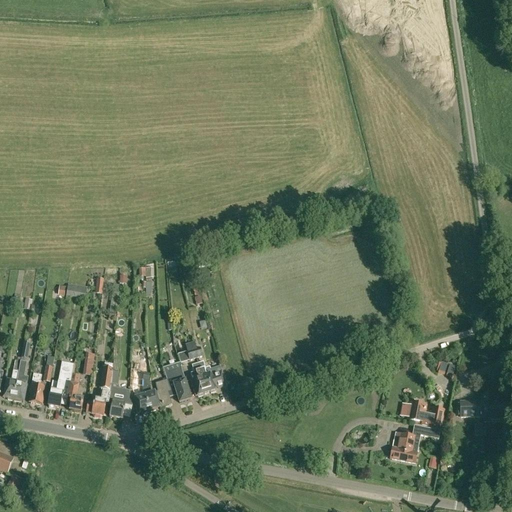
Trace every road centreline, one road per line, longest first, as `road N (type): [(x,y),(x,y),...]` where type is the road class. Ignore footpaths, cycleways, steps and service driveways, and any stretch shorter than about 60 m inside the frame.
road 1 (unclassified): [(127,444),(495,311),(451,0)]
road 2 (unclassified): [(485,511),(127,444)]
road 3 (residential): [(127,444),(0,418)]
road 4 (unclassified): [(234,511),(127,444)]
